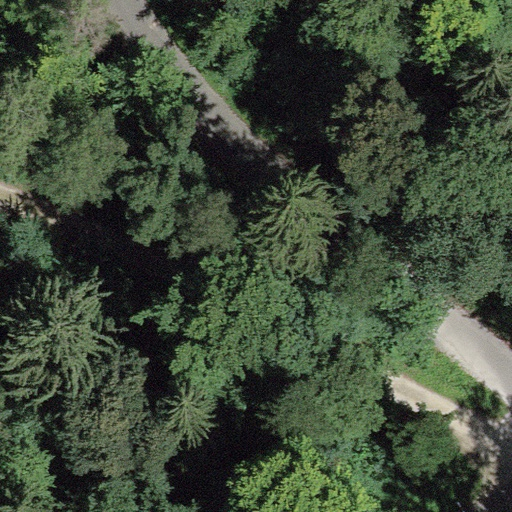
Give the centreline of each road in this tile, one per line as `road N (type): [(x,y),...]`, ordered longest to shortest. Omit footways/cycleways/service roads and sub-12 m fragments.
road 1 (track): [(511,410),(401,390),(0,202)]
road 2 (residential): [(120,0),(134,33),(209,124),(511,379)]
